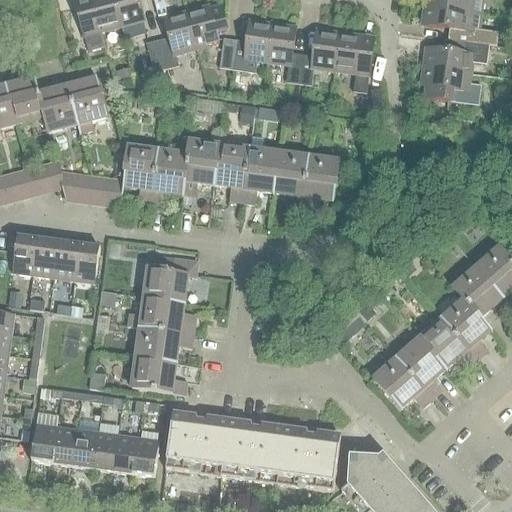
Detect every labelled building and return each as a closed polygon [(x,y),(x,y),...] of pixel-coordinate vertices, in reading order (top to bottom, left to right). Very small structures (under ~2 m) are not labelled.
[(120,28),(112,0),(86,0),(78,2),(83,20),(90,49),(103,46),(99,33),(120,28)] [(136,0),(112,0),(120,28),(142,22),(136,0)] [(425,0),(425,10),(478,17),(479,0),(425,0)] [(186,17),(195,51),(217,45),(215,38),(229,35),(221,7),(208,11),(186,17)] [(478,17),(425,10),(422,28),(458,33),(456,44),(486,48),(486,47),(494,48),(496,37),(475,34),(478,17)] [(158,43),(165,72),(178,69),(174,56),(195,51),(186,17),(164,22),(168,41),(158,43)] [(267,64),(271,29),(249,26),(246,45),(235,44),(231,73),(255,76),(257,62),(267,64)] [(271,29),(267,64),(288,67),(285,86),(298,87),(302,58),(291,57),(294,32),(271,29)] [(313,70),(334,73),(339,38),(316,35),(312,59),(302,58),(298,87),(310,89),(313,70)] [(362,41),(339,38),(334,73),(355,76),(352,95),(365,97),(369,67),(373,42),(362,41)] [(219,71),(231,73),(235,44),(223,42),(219,71)] [(165,72),(158,43),(146,46),(153,75),(165,72)] [(426,52),(424,70),(469,76),(469,74),(482,76),(486,48),(456,44),(455,56),(426,52)] [(467,86),(469,76),(424,70),(421,89),(450,92),(448,105),(477,109),(480,88),(467,86)] [(130,74),(116,77),(118,85),(132,82),(130,74)] [(38,97),(34,82),(5,89),(15,128),(43,121),(44,120),(38,97)] [(92,133),(90,125),(107,121),(96,82),(67,90),(77,128),(79,136),(92,133)] [(0,131),(15,128),(5,89),(0,90),(0,131)] [(77,128),(67,90),(38,97),(44,120),(43,121),(48,136),(77,128)] [(260,93),(250,92),(249,102),(259,103),(260,93)] [(126,109),(127,95),(118,95),(117,108),(126,109)] [(242,109),(239,126),(251,127),(254,111),(242,109)] [(188,144),(187,158),(184,184),(185,184),(183,198),(195,200),(197,186),(213,188),(219,148),(188,144)] [(228,204),(241,206),(248,152),(219,148),(213,188),(230,191),(228,204)] [(137,206),(150,208),(157,154),(127,150),(122,190),(139,192),(137,206)] [(256,194),(273,196),(278,156),(248,152),(241,206),(254,208),(256,194)] [(187,158),(157,154),(150,208),(163,210),(165,196),(183,198),(185,184),(184,184),(187,158)] [(288,212),(301,214),(308,160),(278,156),(273,196),(289,199),(288,212)] [(338,165),(308,160),(301,214),(314,216),(316,202),(333,204),(338,165)] [(62,188),(58,177),(44,181),(47,192),(62,188),(65,201),(75,202),(76,190),(62,188)] [(4,204),(19,200),(15,188),(1,192),(4,204)] [(122,196),(121,196),(106,194),(104,206),(120,208),(122,196)] [(11,276),(33,279),(38,242),(16,239),(11,276)] [(33,279),(53,282),(58,245),(38,242),(33,279)] [(53,282),(73,285),(78,248),(58,245),(53,282)] [(99,251),(78,248),(73,285),(94,288),(99,251)] [(475,271),(502,301),(511,292),(511,266),(498,251),(475,271)] [(404,261),(395,270),(405,280),(414,270),(404,261)] [(183,306),(184,295),(186,280),(194,282),(197,265),(173,262),(171,275),(147,272),(143,301),(183,306)] [(479,321),(480,321),(502,301),(475,271),(452,291),(463,303),(479,321)] [(10,295),(8,310),(20,312),(22,297),(10,295)] [(116,297),(101,295),(99,308),(114,310),(116,297)] [(180,324),(183,306),(143,301),(141,318),(129,317),(127,329),(139,331),(139,332),(192,339),(194,326),(180,324)] [(31,302),(29,312),(43,314),(44,303),(31,302)] [(441,323),(476,363),(486,355),(477,344),(490,332),(480,321),(479,321),(463,303),(441,323)] [(363,323),(373,314),(366,306),(356,316),(363,323)] [(83,311),(71,309),(69,320),(82,321),(83,311)] [(0,315),(0,337),(10,339),(13,318),(0,315)] [(467,372),(476,363),(441,323),(418,342),(445,372),(457,361),(467,372)] [(41,343),(42,332),(35,331),(34,342),(41,343)] [(191,352),(192,339),(139,332),(135,361),(175,367),(177,350),(191,352)] [(340,332),(329,341),(343,356),(354,347),(340,332)] [(0,357),(8,359),(10,339),(0,337),(0,357)] [(41,343),(34,342),(32,353),(39,354),(41,343)] [(396,362),(431,403),(441,394),(432,384),(445,372),(418,342),(396,362)] [(172,383),(175,367),(135,361),(131,392),(184,399),(186,385),(172,383)] [(431,403),(396,362),(373,382),(399,412),(412,401),(421,412),(431,403)] [(30,371),(28,382),(35,383),(37,372),(30,371)] [(103,394),(105,378),(90,376),(88,392),(103,394)] [(36,385),(23,383),(21,396),(34,397),(36,385)] [(50,400),(60,401),(61,394),(51,393),(50,400)] [(71,403),(72,396),(61,394),(60,401),(71,403)] [(101,407),(102,400),(91,398),(90,405),(101,407)] [(112,408),(113,401),(102,400),(101,407),(112,408)] [(142,412),(142,405),(132,404),(131,411),(142,412)] [(152,414),(153,407),(142,405),(142,412),(152,414)] [(30,424),(31,413),(24,412),(23,423),(30,424)] [(31,465),(51,468),(56,431),(58,420),(37,417),(36,428),(31,465)] [(30,424),(23,423),(21,433),(28,434),(30,424)] [(165,473),(220,480),(227,430),(172,423),(165,473)] [(220,480),(276,488),(283,438),(227,430),(220,480)] [(56,431),(51,468),(72,470),(77,433),(56,431)] [(72,470),(92,473),(97,436),(77,433),(72,470)] [(92,473),(112,476),(117,439),(97,436),(92,473)] [(332,495),(332,494),(339,445),(283,438),(276,488),(332,495)] [(112,476),(132,479),(137,442),(117,439),(112,476)] [(137,442),(132,479),(154,481),(159,444),(137,442)] [(378,462),(349,460),(347,490),(340,495),(355,511),(406,511),(415,504),(378,462)] [(228,494),(225,511),(238,511),(242,496),(228,494)]
